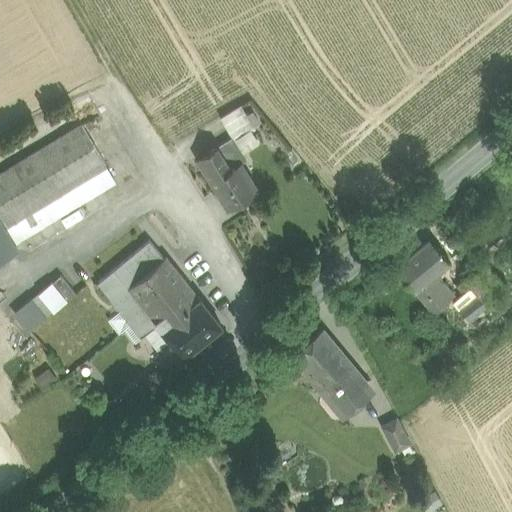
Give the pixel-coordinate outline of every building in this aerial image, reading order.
[(219,117),(231,137),(246,127),(234,108),(219,117)] [(81,124),(0,172),(0,220),(4,227),(105,165),(81,124)] [(217,146),(231,169),(239,163),(246,160),(231,137),(217,146)] [(213,181),(231,169),(217,146),(198,158),(213,181)] [(213,181),(230,207),(257,190),(239,163),(231,169),(213,181)] [(114,181),(105,165),(4,227),(12,241),(114,181)] [(0,220),(0,259),(17,249),(12,241),(4,227),(0,220)] [(431,239),(397,267),(417,291),(437,275),(450,263),(431,239)] [(158,323),(196,294),(166,256),(163,257),(149,241),(99,282),(141,335),(158,323)] [(484,264),(456,286),(470,303),(456,314),(464,323),(505,290),(484,264)] [(56,270),(10,313),(28,331),(73,288),(56,270)] [(459,302),(437,275),(417,291),(434,313),(441,308),(446,313),(459,302)] [(158,323),(182,356),(220,324),(196,294),(158,323)] [(321,331),(292,355),(319,387),(347,364),(348,363),(321,331)] [(339,408),(366,386),(347,364),(319,387),(339,408)] [(372,392),(366,386),(339,408),(344,414),(372,392)] [(382,426),(395,451),(410,443),(396,418),(382,426)]
